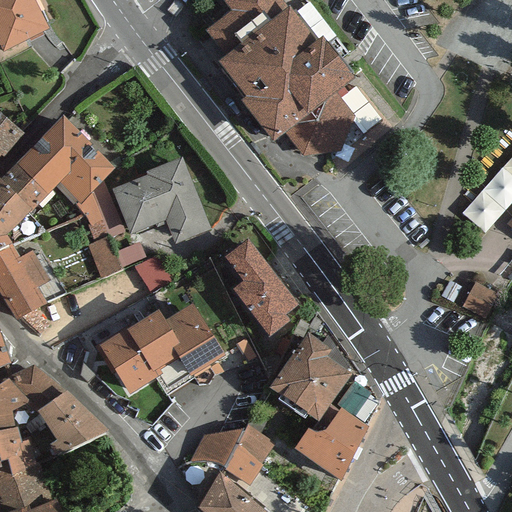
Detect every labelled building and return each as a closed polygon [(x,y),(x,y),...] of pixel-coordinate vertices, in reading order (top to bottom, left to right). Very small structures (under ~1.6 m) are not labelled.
[(33,0),(0,0),(0,48),(4,55),(50,31),(33,0)] [(375,115),(284,0),(229,0),(198,24),(234,70),(220,82),(283,162),(303,147),(315,162),(375,115)] [(0,114),(0,155),(1,156),(21,132),(0,114)] [(63,128),(0,191),(0,193),(28,221),(57,192),(78,212),(113,177),(63,128)] [(511,155),(460,213),(482,233),(511,199),(511,155)] [(181,169),(145,182),(147,187),(113,200),(129,242),(162,230),(171,254),(208,240),(181,169)] [(0,252),(10,249),(28,221),(0,193),(0,252)] [(511,222),(503,232),(511,240),(511,222)] [(109,239),(89,247),(101,277),(121,269),(120,266),(115,253),(109,239)] [(140,243),(115,253),(120,266),(145,257),(140,243)] [(10,249),(0,252),(0,294),(20,328),(44,312),(37,300),(53,291),(40,260),(21,269),(10,249)] [(245,253),(222,271),(240,295),(229,303),(267,353),(291,335),(284,327),(295,319),(245,253)] [(157,255),(135,266),(148,292),(170,281),(157,255)] [(471,288),(459,315),(486,327),(498,300),(471,288)] [(156,323),(96,357),(124,406),(159,387),(167,401),(222,371),(190,315),(161,331),(156,323)] [(0,332),(0,366),(10,363),(0,332)] [(303,345),(264,405),(274,412),(305,433),(317,441),(333,416),(351,390),(323,371),(329,362),(303,345)] [(32,365),(8,378),(29,402),(32,406),(60,390),(32,365)] [(8,378),(0,383),(0,429),(16,427),(10,411),(29,402),(8,378)] [(369,403),(351,390),(333,416),(351,429),(369,403)] [(65,392),(36,411),(56,440),(47,446),(55,459),(108,433),(65,392)] [(274,412),(264,405),(245,433),(260,438),(274,412)] [(351,429),(333,416),(317,441),(305,433),(289,461),(335,493),(368,439),(351,429)] [(16,427),(0,429),(0,451),(2,467),(36,460),(31,440),(19,442),(16,427)] [(240,431),(199,437),(190,462),(218,469),(240,431)] [(260,438),(245,433),(217,486),(239,505),(275,450),(260,438)] [(2,467),(0,467),(0,511),(9,511),(52,499),(36,460),(2,467)] [(217,486),(198,511),(247,511),(239,505),(217,486)] [(52,499),(29,506),(31,511),(64,511),(59,496),(52,499)]
